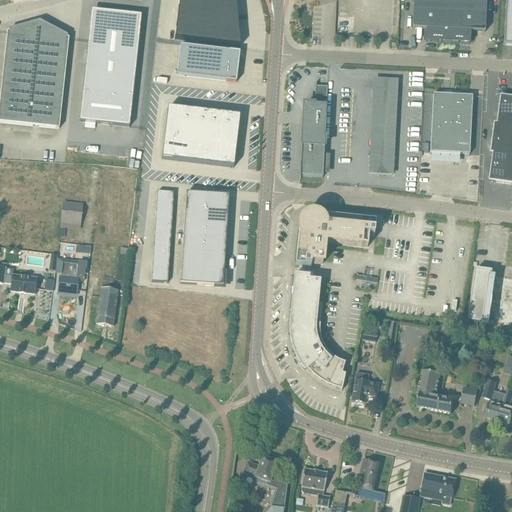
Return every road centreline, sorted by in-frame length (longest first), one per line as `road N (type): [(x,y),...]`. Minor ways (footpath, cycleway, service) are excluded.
road 1 (secondary): [(0,344),(196,422),(209,447),(203,511)]
road 2 (residential): [(511,219),(266,194)]
road 3 (residential): [(277,56),(511,67)]
road 4 (tertiary): [(511,471),(285,413)]
road 5 (tertiary): [(254,362),(266,194)]
road 6 (tertiary): [(266,194),(277,56)]
